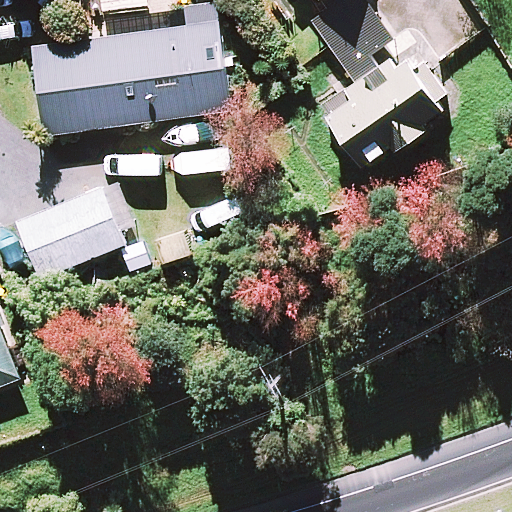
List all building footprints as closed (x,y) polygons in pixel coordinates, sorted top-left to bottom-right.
[(392,44),(363,0),(333,0),(311,21),(358,79),(392,44)] [(235,107),(224,5),(40,37),(53,132),(235,107)] [(450,114),(417,58),(327,111),(365,176),(450,114)] [(140,238),(116,183),(18,224),(41,279),(140,238)] [(0,392),(29,381),(0,307),(0,392)]
